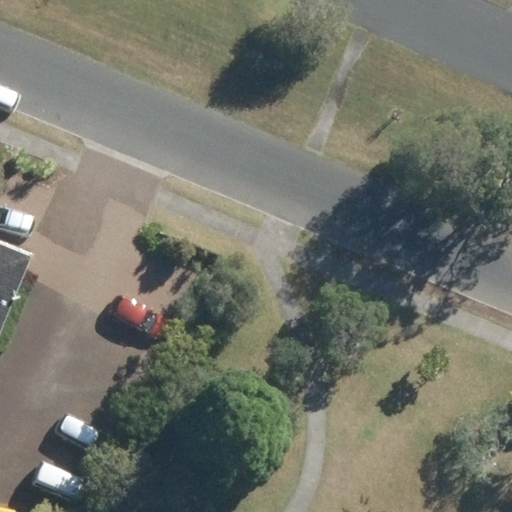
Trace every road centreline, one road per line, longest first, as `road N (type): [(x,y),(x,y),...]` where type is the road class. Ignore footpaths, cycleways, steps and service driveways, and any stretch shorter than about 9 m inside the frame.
road 1 (tertiary): [(511,271),(0,62)]
road 2 (tertiary): [(394,0),(511,44)]
